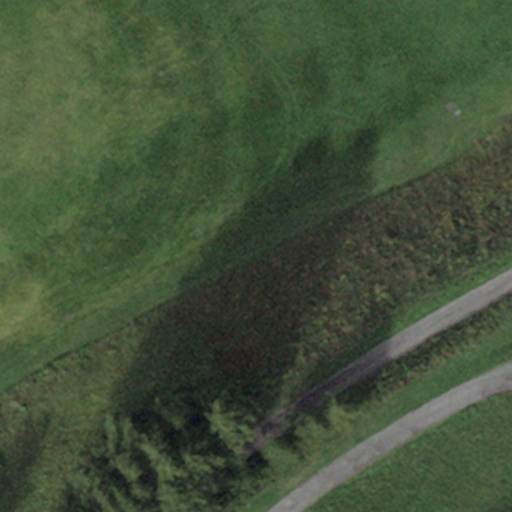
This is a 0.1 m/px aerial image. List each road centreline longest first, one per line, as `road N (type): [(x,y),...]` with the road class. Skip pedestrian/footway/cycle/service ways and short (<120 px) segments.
road 1 (track): [(511,284),(185,511)]
road 2 (track): [(290,511),(467,393),(511,378)]
